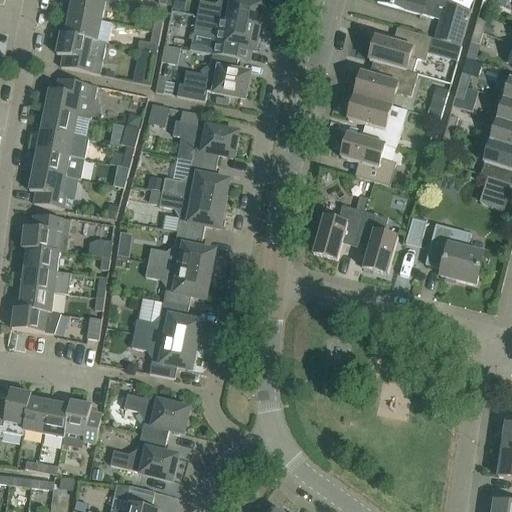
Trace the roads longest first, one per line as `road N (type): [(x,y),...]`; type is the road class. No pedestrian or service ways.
road 1 (residential): [(290,0),(210,394),(211,454)]
road 2 (unclassified): [(270,281),(295,129),(336,0)]
road 3 (residential): [(503,339),(270,281)]
road 4 (unclassified): [(267,437),(270,281)]
road 5 (residential): [(0,181),(21,27)]
road 6 (residential): [(457,511),(488,368)]
